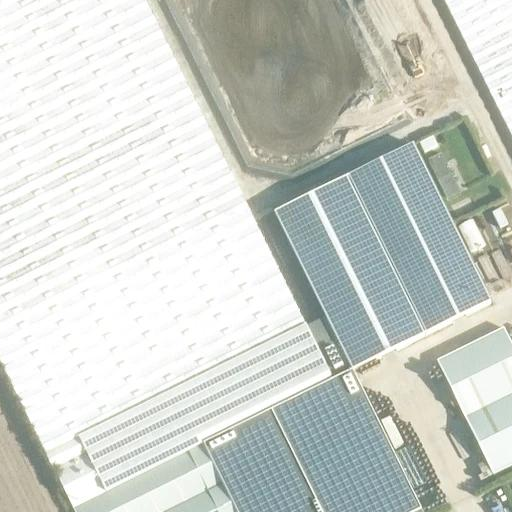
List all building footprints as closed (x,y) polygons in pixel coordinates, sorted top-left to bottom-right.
[(143,0),(0,0),(0,361),(74,511),(421,511),(353,372),(352,372),(333,382),(254,224),(143,0)] [(511,0),(443,0),(511,138),(511,0)] [(413,145),(274,213),(352,372),(353,372),(491,303),(413,145)] [(445,197),(458,192),(443,150),(430,155),(445,197)] [(437,362),(493,475),(511,465),(511,346),(503,329),(437,362)]
